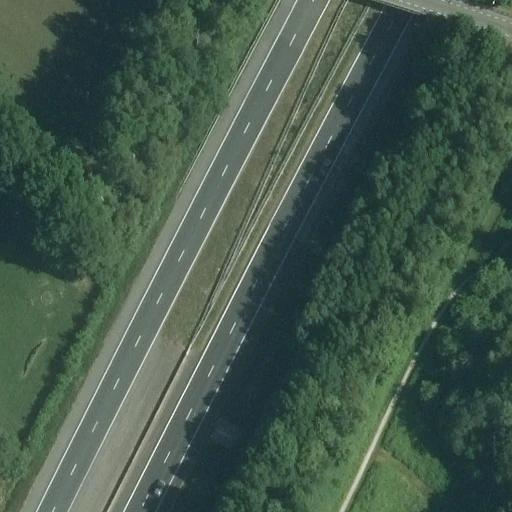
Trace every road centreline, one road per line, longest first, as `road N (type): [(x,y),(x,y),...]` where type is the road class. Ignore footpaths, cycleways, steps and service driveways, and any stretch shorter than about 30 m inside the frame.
road 1 (motorway): [(140,511),(407,0)]
road 2 (motorway): [(315,0),(53,511)]
